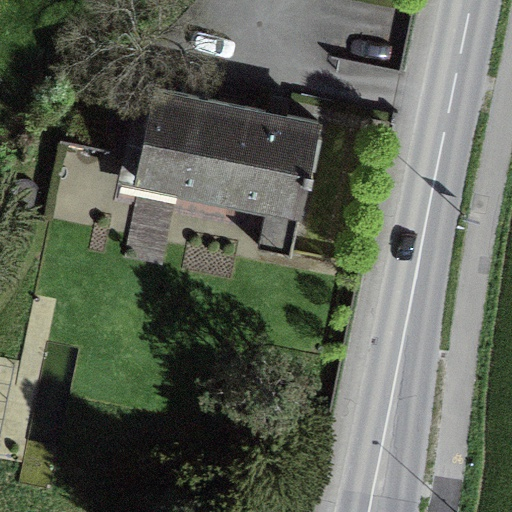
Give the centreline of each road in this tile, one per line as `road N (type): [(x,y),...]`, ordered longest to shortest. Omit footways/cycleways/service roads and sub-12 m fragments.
road 1 (secondary): [(385,511),(484,0)]
road 2 (track): [(445,511),(511,75)]
